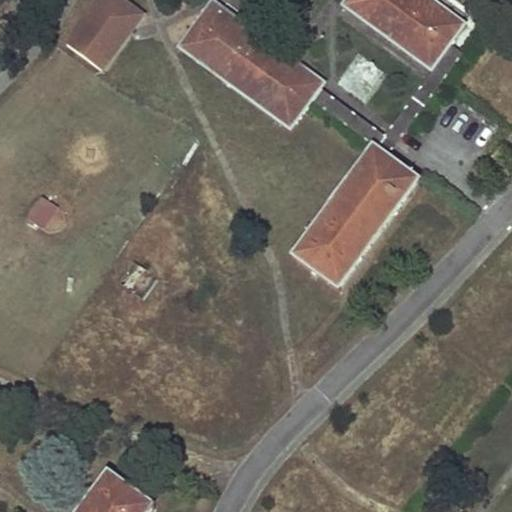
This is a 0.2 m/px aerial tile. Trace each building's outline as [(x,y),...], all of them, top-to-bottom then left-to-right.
[(141,19),(115,0),(99,0),(65,46),(101,73),(134,28),(141,19)] [(347,0),(342,7),(431,73),(445,54),(449,49),(466,26),(431,0),(347,0)] [(178,50),(290,132),(316,97),(325,85),(213,3),(178,50)] [(287,262),(337,300),(420,186),(381,157),(371,150),(287,262)] [(57,207),(43,199),(31,219),(45,228),(57,207)] [(149,273),(132,264),(121,284),(138,293),(149,273)] [(148,511),(154,505),(106,468),(74,511),(148,511)]
